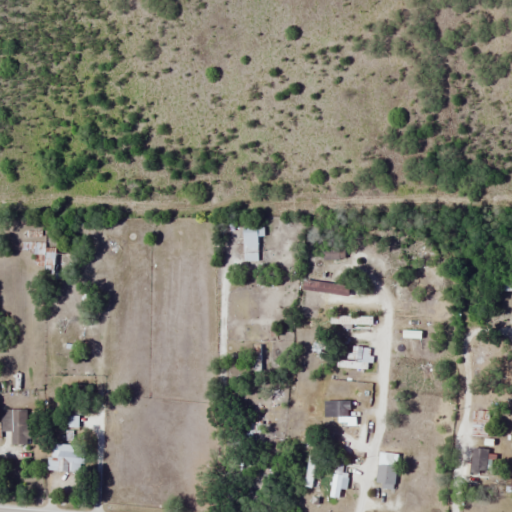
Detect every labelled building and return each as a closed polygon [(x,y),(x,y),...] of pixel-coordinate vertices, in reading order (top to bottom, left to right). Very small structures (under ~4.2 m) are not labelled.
[(257,235),(264,235),(264,226),(242,226),(242,261),(257,261),(257,235)] [(59,248),(43,248),(43,279),(59,279),(59,248)] [(316,319),(319,281),(302,280),(299,318),(316,319)] [(370,360),(368,347),(358,349),(360,362),(370,360)] [(348,418),(348,401),(322,401),(322,418),(348,418)] [(27,409),(1,409),(1,431),(10,431),(10,445),(27,445),(27,409)] [(49,470),(75,470),(75,447),(49,447),(49,470)] [(486,475),(489,449),(472,447),(469,473),(486,475)] [(311,487),(314,457),(307,456),(303,486),(311,487)] [(327,496),(338,498),(345,463),(334,461),(327,496)] [(393,485),(395,466),(375,464),(373,483),(393,485)]
